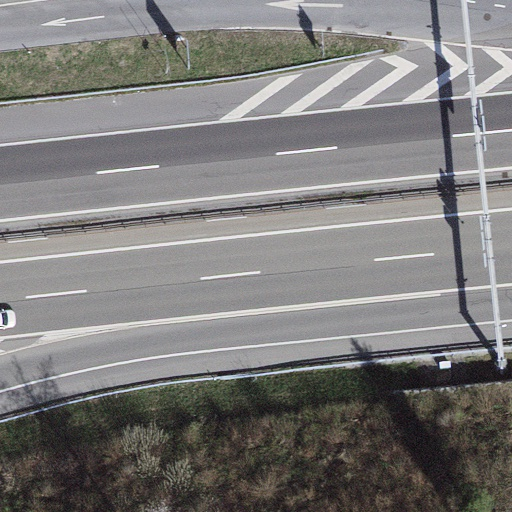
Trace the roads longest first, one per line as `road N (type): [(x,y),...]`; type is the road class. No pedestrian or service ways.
road 1 (motorway): [(0,302),(511,248)]
road 2 (motorway): [(511,130),(0,182)]
